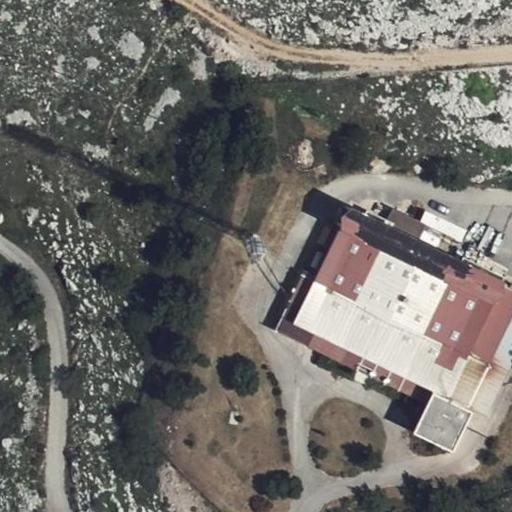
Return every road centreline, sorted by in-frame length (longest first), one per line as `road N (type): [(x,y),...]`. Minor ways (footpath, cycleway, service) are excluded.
road 1 (track): [(511,53),(289,54),(185,0)]
road 2 (unclassified): [(0,249),(52,307),(61,511)]
